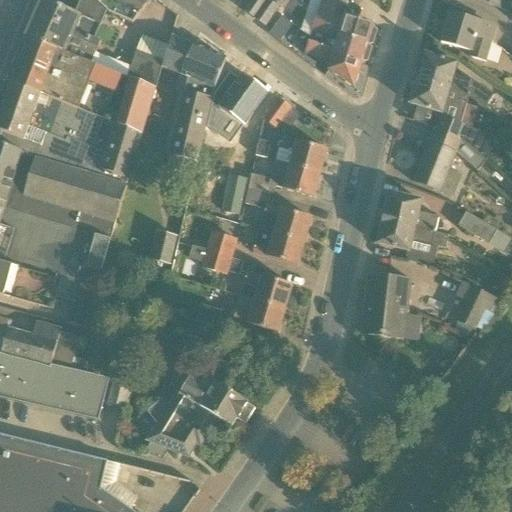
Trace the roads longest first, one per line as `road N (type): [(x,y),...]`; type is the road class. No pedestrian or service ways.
road 1 (residential): [(229,511),(301,399),(373,138)]
road 2 (residential): [(189,0),(373,138)]
road 3 (residential): [(373,138),(413,0)]
